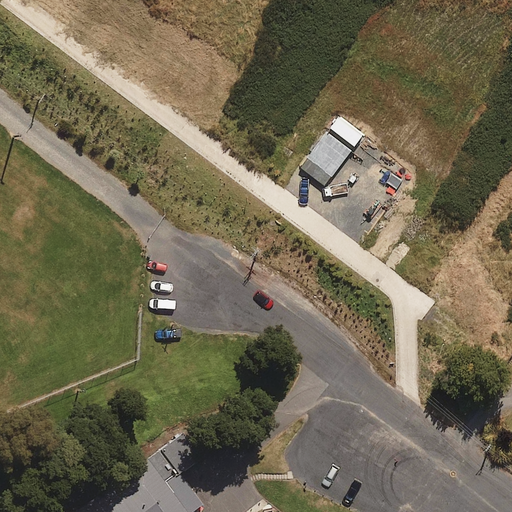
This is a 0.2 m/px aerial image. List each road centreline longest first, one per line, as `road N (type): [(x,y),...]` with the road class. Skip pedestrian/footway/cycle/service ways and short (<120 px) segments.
road 1 (residential): [(222,278),(366,446),(467,511)]
road 2 (residential): [(222,278),(0,105)]
